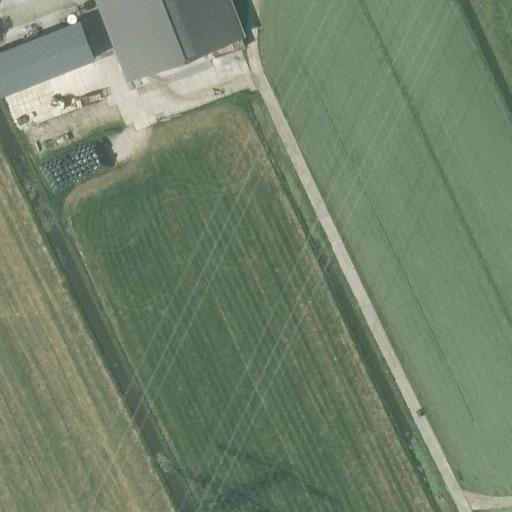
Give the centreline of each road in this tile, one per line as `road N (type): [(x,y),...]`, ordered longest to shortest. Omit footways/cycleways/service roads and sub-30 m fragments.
road 1 (track): [(252,0),(252,60),(464,511)]
road 2 (track): [(38,0),(21,21),(48,93),(150,101),(252,60)]
